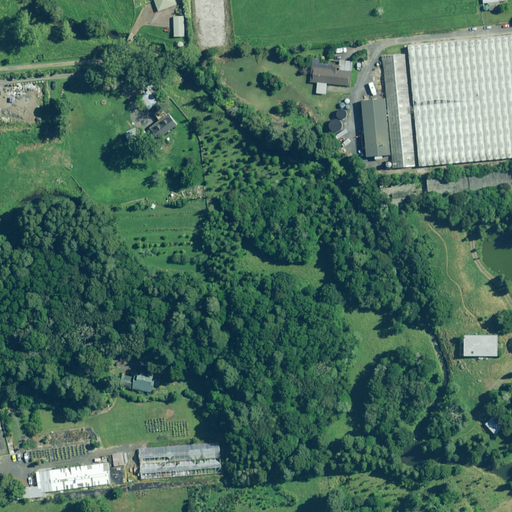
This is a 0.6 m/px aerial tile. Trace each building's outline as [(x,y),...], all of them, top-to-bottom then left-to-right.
[(153,0),(158,11),(177,4),(175,0),(153,0)] [(506,0),(482,0),(483,11),(500,9),(499,1),(507,0),(506,0)] [(185,36),(184,16),(174,16),(175,36),(185,36)] [(415,169),(511,161),(511,37),(405,46),(415,169)] [(412,167),(401,54),(382,56),(393,169),(412,167)] [(340,60),(339,65),(320,63),(320,58),(312,58),(310,82),(317,82),(316,93),(327,94),(328,83),(350,85),(352,61),(340,60)] [(148,110),(158,102),(154,96),(158,93),(154,87),(139,98),(148,110)] [(386,160),(380,104),(357,106),(363,162),(386,160)] [(340,110),(339,110),(338,110),(337,111),(336,112),(336,113),(335,114),(335,115),(335,116),(335,117),(336,117),(336,118),(337,119),(338,120),(339,120),(340,120),(341,120),(342,120),(343,120),(344,119),(345,118),(345,117),(346,116),(346,115),(346,114),(345,113),(345,112),(344,111),(343,110),(342,110),(341,110),(340,110)] [(179,124),(170,113),(151,129),(160,140),(179,124)] [(331,121),(330,121),(330,122),(329,123),(328,124),(328,125),(327,126),(327,127),(327,128),(328,130),(328,131),(329,131),(330,132),(331,133),(332,133),(333,134),(334,134),(335,133),(337,133),(338,133),(338,132),(339,131),(340,130),(340,129),(341,128),(341,127),(341,126),(340,124),(340,123),(339,122),(338,122),(337,121),(336,121),(335,120),(334,120),(333,120),(331,121)] [(133,140),(140,137),(136,127),(125,132),(130,144),(134,142),(133,140)] [(511,170),(470,174),(471,190),(511,188),(511,193),(511,192),(511,170)] [(429,197),(449,195),(450,200),(459,199),(458,195),(469,193),(467,175),(427,179),(429,197)] [(419,182),(391,184),(392,188),(381,188),(381,200),(387,200),(387,206),(404,205),(403,198),(420,197),(419,182)] [(499,335),(465,335),(465,342),(462,342),(462,355),(478,356),(478,360),(483,360),(483,356),(498,356),(499,335)] [(119,387),(153,394),(155,385),(160,387),(162,380),(155,379),(157,371),(137,367),(135,376),(122,373),(119,387)] [(506,427),(496,415),(486,423),(496,435),(506,427)] [(140,464),(221,458),(220,442),(139,448),(140,464)] [(125,465),(123,452),(112,453),(114,466),(125,465)] [(221,458),(140,464),(141,479),(222,473),(221,458)] [(20,488),(21,499),(43,497),(43,493),(111,486),(109,464),(31,472),(32,487),(20,488)]
